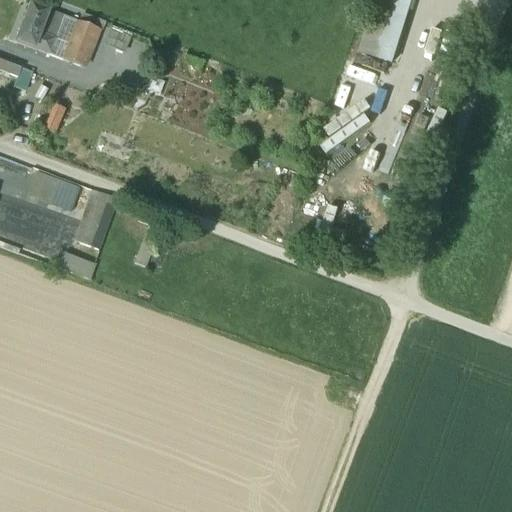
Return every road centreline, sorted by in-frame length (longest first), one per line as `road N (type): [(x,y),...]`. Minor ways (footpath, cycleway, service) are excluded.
road 1 (track): [(0,149),(402,301),(327,511)]
road 2 (track): [(511,345),(402,301),(506,0)]
